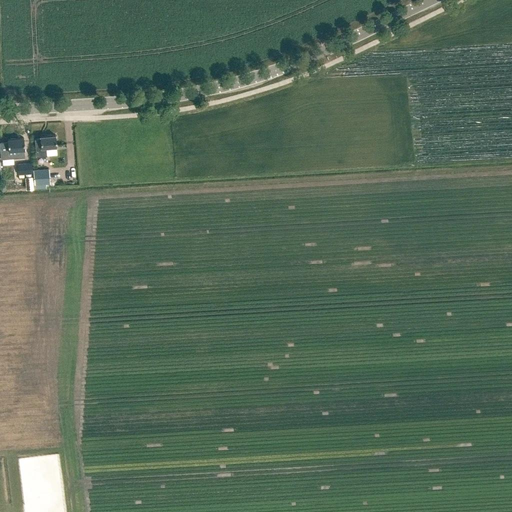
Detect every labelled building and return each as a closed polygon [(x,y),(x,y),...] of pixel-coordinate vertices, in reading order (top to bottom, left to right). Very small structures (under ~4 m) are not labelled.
[(56,135),(40,136),(40,138),(35,139),(36,157),(47,156),(46,147),(56,147),(56,135)] [(8,150),(15,150),(15,154),(25,153),(24,138),(7,139),(8,150)] [(32,163),(18,164),(19,175),(33,173),(32,163)] [(35,185),(50,184),(49,169),(34,170),(35,185)] [(32,177),(24,177),(25,188),(32,188),(32,177)]
